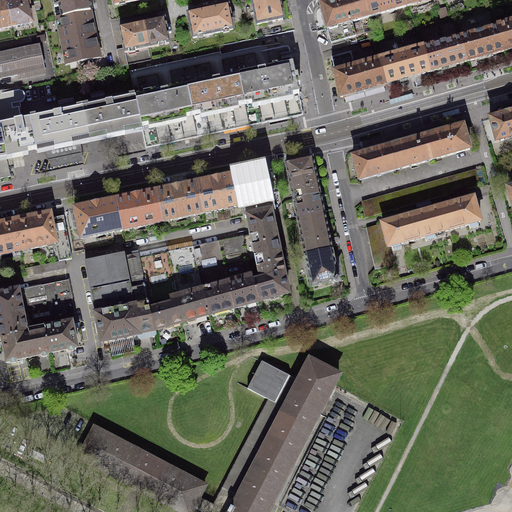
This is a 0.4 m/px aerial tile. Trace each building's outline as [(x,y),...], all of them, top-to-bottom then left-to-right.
[(23,0),(11,3),(7,3),(12,27),(32,23),(27,0),(23,0)] [(60,6),(62,17),(62,18),(91,11),(90,8),(88,0),(52,0),(54,7),(60,6)] [(283,20),(278,0),(261,0),(252,2),(257,25),(270,23),(283,20)] [(347,24),(369,18),(364,0),(337,0),(320,5),(324,17),(327,29),(331,43),(351,38),(347,24)] [(364,0),(369,18),(406,7),(404,0),(364,0)] [(4,4),(0,4),(0,29),(12,27),(7,3),(4,4)] [(212,10),(208,11),(213,35),(233,30),(228,7),(212,10)] [(62,17),(56,18),(66,65),(90,60),(92,72),(107,69),(104,57),(100,57),(95,29),(91,11),(62,18),(62,17)] [(204,12),(188,15),(193,39),(213,35),(208,11),(204,12)] [(148,24),(144,24),(149,48),(169,44),(164,20),(148,24)] [(511,23),(497,28),(504,51),(511,49),(511,23)] [(140,25),(120,29),(124,49),(117,50),(120,66),(127,65),(125,53),(149,48),(144,24),(140,25)] [(461,40),(467,62),(478,59),(485,56),(493,54),(504,51),(497,28),(497,30),(483,34),(483,32),(475,34),(476,36),(461,40)] [(456,65),(467,62),(461,40),(446,44),(446,42),(438,44),(439,46),(425,50),(424,49),(430,72),(441,69),(449,67),(456,65)] [(0,79),(18,75),(44,70),(39,47),(0,54),(0,79)] [(267,67),(296,62),(293,47),(264,53),(267,67)] [(221,53),(130,72),(131,79),(136,78),(139,94),(145,93),(148,92),(189,84),(197,82),(197,80),(206,78),(206,80),(241,73),(267,67),(264,53),(263,50),(263,48),(222,56),(221,53)] [(379,61),(386,85),(399,81),(408,78),(418,75),(418,76),(430,72),(424,49),(379,61)] [(363,91),(386,85),(379,61),(360,67),(359,63),(354,64),(351,53),(332,58),(340,97),(363,91)] [(299,77),(296,62),(267,67),(241,73),(247,103),(255,101),(255,105),(296,96),(295,92),(302,91),(299,77)] [(18,75),(20,82),(45,77),(44,70),(18,75)] [(240,104),(247,103),(241,73),(206,80),(206,78),(197,80),(197,82),(189,84),(195,113),(202,112),(203,115),(241,108),(240,104)] [(187,115),(195,113),(189,84),(148,92),(149,95),(135,98),(141,128),(143,127),(188,119),(187,115)] [(36,150),(30,120),(29,120),(22,122),(19,108),(16,108),(15,103),(20,103),(21,102),(22,102),(23,101),(24,100),(25,99),(25,98),(25,97),(25,96),(24,95),(24,94),(24,93),(23,93),(22,92),(21,92),(21,91),(20,91),(19,91),(18,91),(2,95),(1,92),(0,91),(0,127),(7,160),(7,156),(12,155),(12,159),(18,157),(23,156),(22,152),(36,150)] [(412,94),(389,100),(390,105),(414,98),(412,94)] [(143,127),(147,146),(173,141),(210,133),(303,114),(299,96),(296,96),(255,105),(255,101),(247,103),(240,104),(241,108),(203,115),(202,112),(195,113),(187,115),(188,119),(143,127)] [(111,103),(82,109),(90,143),(142,132),(141,128),(135,98),(111,103)] [(81,145),(90,143),(82,109),(56,114),(29,120),(30,120),(36,150),(37,154),(46,152),(49,168),(83,161),(81,145)] [(459,109),(442,114),(444,118),(460,114),(459,109)] [(499,117),(490,119),(497,143),(511,138),(511,121),(510,113),(503,115),(499,117)] [(0,178),(10,177),(7,160),(0,127),(0,178)] [(446,132),(426,137),(433,160),(470,150),(463,127),(446,132)] [(409,142),(390,147),(397,170),(433,160),(426,137),(409,142)] [(372,152),(353,158),(360,181),(397,170),(390,147),(372,152)] [(294,202),(320,196),(316,178),(312,159),(286,165),(294,202)] [(241,175),(237,176),(243,205),(242,206),(245,218),(248,218),(271,213),(262,170),(241,175)] [(475,171),(362,203),(364,210),(365,218),(480,185),(475,171)] [(212,181),(196,184),(203,214),(242,206),(243,205),(237,176),(221,179),(221,178),(217,179),(212,180),(212,181)] [(172,189),(156,193),(162,222),(203,214),(196,184),(181,187),(180,187),(176,188),(172,189)] [(131,198),(116,201),(122,231),(162,222),(156,193),(140,196),(140,195),(136,196),(131,197),(131,198)] [(320,196),(294,202),(298,220),(324,214),(323,210),(320,196)] [(454,204),(428,212),(434,235),(480,222),(474,199),(454,204)] [(81,239),(122,231),(116,201),(100,204),(95,205),(91,206),(74,210),(81,239)] [(389,248),(434,235),(428,212),(408,217),(383,224),(368,229),(376,269),(393,264),(389,248)] [(256,257),(279,252),(276,234),(271,213),(248,218),(252,235),(243,237),(247,259),(248,259),(257,257),(256,257)] [(33,218),(15,222),(21,251),(55,244),(59,262),(64,261),(72,259),(64,217),(53,219),(51,219),(50,214),(33,218)] [(305,256),(331,251),(327,232),(324,214),(298,220),(305,256)] [(0,255),(21,251),(15,222),(0,224),(0,255)] [(246,306),(258,302),(252,282),(253,281),(252,277),(248,259),(247,259),(243,237),(218,242),(227,285),(234,309),(246,306)] [(221,313),(234,309),(227,284),(218,242),(193,247),(202,291),(209,316),(221,313)] [(202,291),(193,247),(181,250),(168,253),(178,298),(202,291)] [(332,253),(331,251),(305,256),(312,288),(334,281),(337,283),(339,278),(337,277),(332,253)] [(256,257),(257,257),(261,279),(261,280),(284,273),(280,255),(279,252),(256,257)] [(170,300),(178,298),(168,253),(154,256),(140,259),(139,254),(138,254),(149,310),(172,304),(170,300)] [(140,335),(139,334),(150,332),(154,331),(149,310),(138,254),(124,257),(124,254),(86,262),(85,263),(101,343),(140,335)] [(66,268),(64,261),(59,262),(33,267),(34,275),(53,271),(66,268)] [(261,280),(261,279),(253,281),(252,282),(258,302),(288,294),(285,277),(284,273),(261,280)] [(68,280),(18,290),(26,332),(45,328),(76,322),(72,301),(68,280)] [(26,332),(18,290),(0,294),(0,328),(2,338),(26,332)] [(202,291),(178,298),(185,323),(197,319),(209,316),(202,291)] [(185,323),(178,298),(170,300),(172,304),(149,310),(154,331),(169,327),(185,323)] [(76,322),(45,328),(50,353),(66,350),(67,350),(67,351),(70,352),(73,352),(76,348),(75,348),(77,348),(74,335),(72,323),(76,322)] [(50,353),(45,328),(26,332),(2,338),(3,341),(7,362),(8,362),(12,364),(15,364),(17,361),(17,360),(23,359),(29,358),(40,355),(40,356),(43,358),(47,357),(49,354),(49,353),(50,353)] [(205,486),(94,428),(79,458),(135,488),(181,511),(191,511),(194,507),(202,511),(266,511),(331,388),(332,388),(339,376),(310,361),(299,381),(262,362),(255,375),(250,385),(248,388),(248,389),(269,400),(214,506),(199,498),(205,486)] [(375,412),(371,423),(382,428),(386,417),(375,412)]
